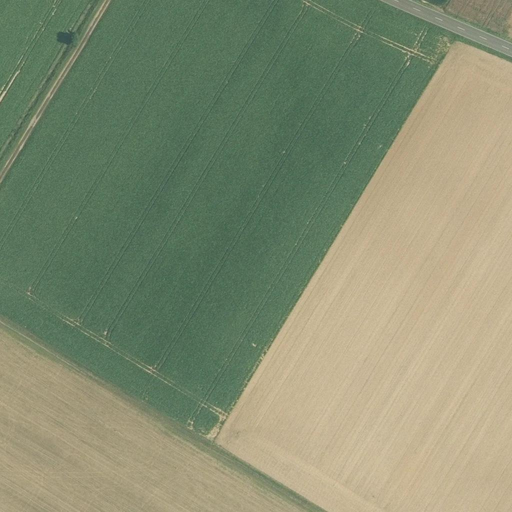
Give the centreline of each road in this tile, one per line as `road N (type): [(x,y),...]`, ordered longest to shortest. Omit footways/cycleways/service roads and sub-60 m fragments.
road 1 (track): [(0,317),(321,511)]
road 2 (track): [(0,178),(108,0)]
road 3 (secondary): [(511,49),(392,0)]
